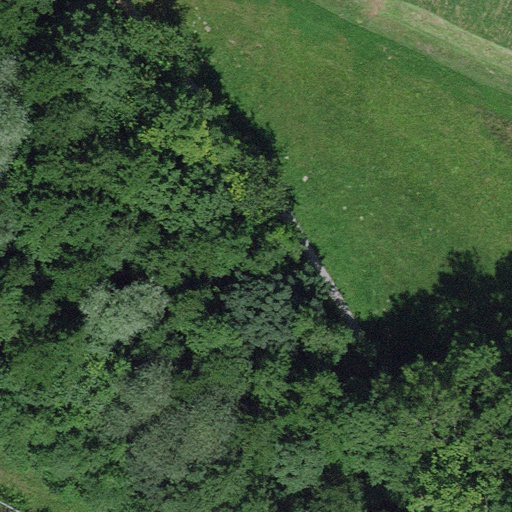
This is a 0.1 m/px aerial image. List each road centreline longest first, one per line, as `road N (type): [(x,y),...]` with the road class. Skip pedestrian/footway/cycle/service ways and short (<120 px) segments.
road 1 (track): [(511,93),(291,0)]
road 2 (track): [(329,299),(511,367)]
